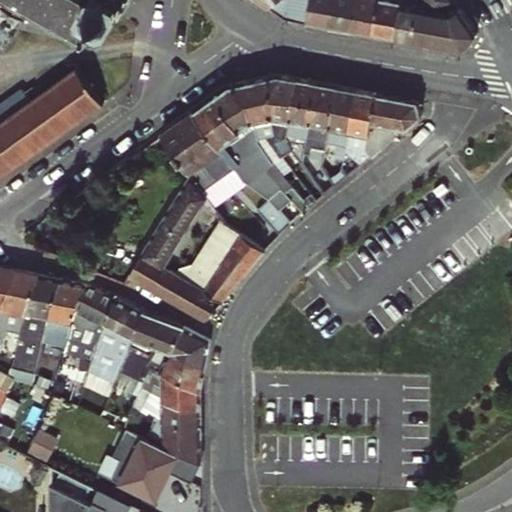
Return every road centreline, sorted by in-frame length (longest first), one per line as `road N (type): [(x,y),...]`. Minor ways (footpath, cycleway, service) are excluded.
road 1 (residential): [(447,120),(267,275),(231,341)]
road 2 (residential): [(254,28),(321,52),(511,82)]
road 3 (residential): [(0,239),(231,341)]
road 4 (residential): [(154,104),(0,216)]
road 5 (residential): [(231,341),(228,454),(239,511)]
road 6 (unknown): [(164,34),(103,50),(0,37)]
road 7 (residential): [(154,104),(254,28)]
